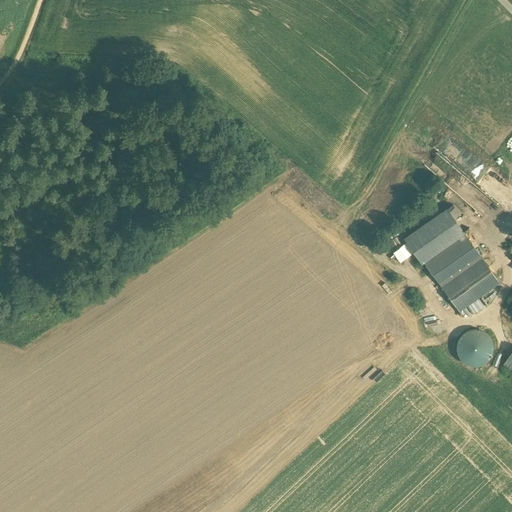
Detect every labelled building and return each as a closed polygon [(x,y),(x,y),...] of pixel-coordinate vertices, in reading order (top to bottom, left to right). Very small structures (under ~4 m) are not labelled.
[(415,115),(422,103),(418,100),(411,113),(415,115)] [(381,183),(396,155),(388,150),(372,178),(381,183)] [(461,211),(453,204),(448,208),(455,218),(461,211)] [(448,208),(405,239),(422,264),(424,262),(465,233),(455,218),(448,208)] [(465,233),(424,262),(436,278),(476,249),(465,233)] [(476,249),(436,278),(442,287),(483,258),(476,249)] [(483,258),(442,287),(459,311),(500,282),(483,258)] [(488,361),(492,357),(494,351),(494,346),(493,340),(490,335),(485,332),(480,329),(474,329),(468,331),(464,334),(460,338),(458,343),(457,349),(459,355),(462,360),(466,363),(472,365),(478,366),(483,364),(488,361)]
